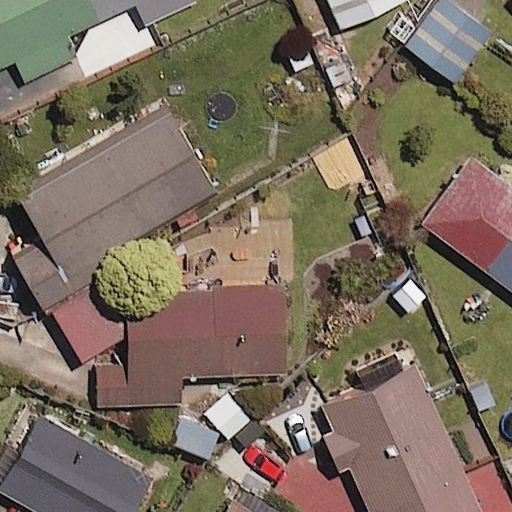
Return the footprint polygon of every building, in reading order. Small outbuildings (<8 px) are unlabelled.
[(97,8),(93,0),(0,0),(0,53),(11,49),(21,72),(74,49),(63,23),(97,8)] [(135,0),(142,15),(177,0),(93,0),(97,8),(115,0),(135,0)] [(373,0),(330,0),(337,16),(373,0)] [(488,20),(460,0),(427,0),(402,35),(451,71),(488,20)] [(208,170),(163,91),(13,178),(39,223),(7,241),(35,288),(102,250),(94,236),(208,170)] [(511,179),(467,146),(419,211),(511,280),(511,179)] [(123,354),(93,354),(94,396),(177,393),(176,363),(281,360),(278,263),(120,268),(122,310),(95,271),(48,303),(81,350),(122,322),(123,354)] [(478,511),(458,464),(445,436),(406,346),(318,385),(331,415),(313,423),(330,462),(348,455),(373,511),(478,511)] [(118,511),(146,463),(34,401),(0,462),(0,479),(58,511),(118,511)] [(213,420),(177,406),(167,432),(203,446),(213,420)] [(445,436),(458,464),(494,448),(481,420),(445,436)] [(277,511),(229,485),(214,511),(277,511)]
